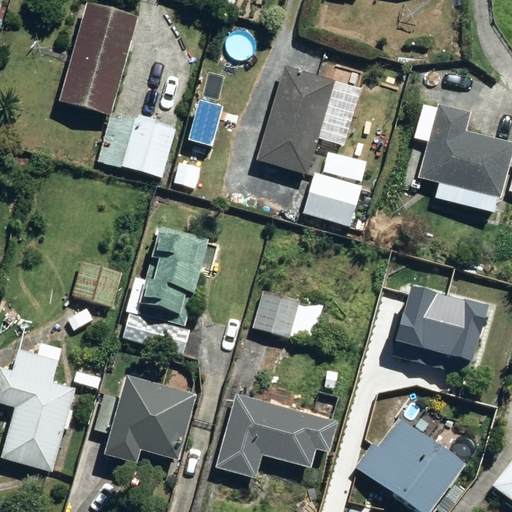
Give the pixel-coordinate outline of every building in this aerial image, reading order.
[(201,0),(232,9),(234,0),(201,0)] [(107,118),(135,19),(84,5),(57,104),(107,118)] [(255,163),(304,178),(331,83),(281,69),(255,163)] [(497,201),(511,151),(511,146),(462,133),(467,115),(434,106),(414,177),(497,201)] [(120,169),(132,120),(110,114),(96,162),(120,169)] [(132,120),(120,169),(159,180),(172,132),(132,120)] [(511,156),(502,191),(511,194),(511,156)] [(301,215),(347,229),(358,188),(313,176),(301,215)] [(135,317),(182,329),(205,241),(158,228),(135,317)] [(386,282),(406,287),(411,265),(392,260),(386,282)] [(70,299),(110,310),(120,274),(80,264),(70,299)] [(251,330),(286,339),(286,337),(311,344),(319,313),(295,307),(297,303),(262,292),(251,330)] [(179,358),(186,332),(126,316),(119,342),(179,358)] [(0,458),(0,461),(49,476),(72,393),(49,386),(59,351),(37,345),(33,359),(17,354),(10,377),(0,373),(0,408),(13,412),(0,458)] [(101,461),(133,469),(137,454),(174,465),(192,398),(123,380),(101,461)] [(212,471),(251,482),(258,458),(308,471),(313,453),(326,456),(334,425),(232,398),(212,471)] [(352,469),(410,511),(429,511),(460,470),(396,423),(376,450),(370,446),(352,469)] [(511,459),(490,488),(511,505),(511,459)] [(325,511),(353,511),(360,483),(333,477),(325,511)]
